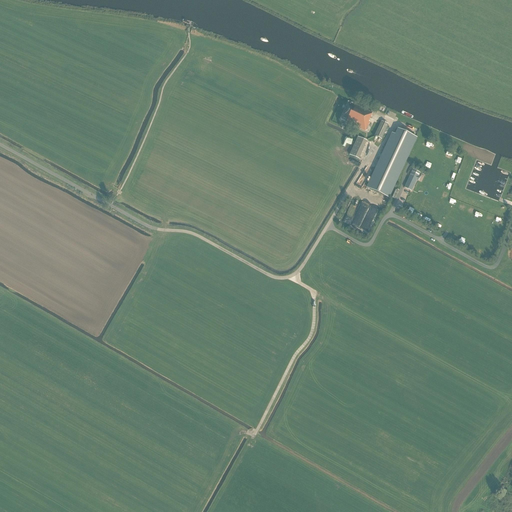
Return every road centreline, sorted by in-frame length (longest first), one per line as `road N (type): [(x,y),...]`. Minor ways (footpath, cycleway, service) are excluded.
road 1 (unclassified): [(0,143),(142,223),(189,231),(275,277),(299,269),(327,224)]
road 2 (track): [(294,273),(314,291),(311,331),(253,436)]
